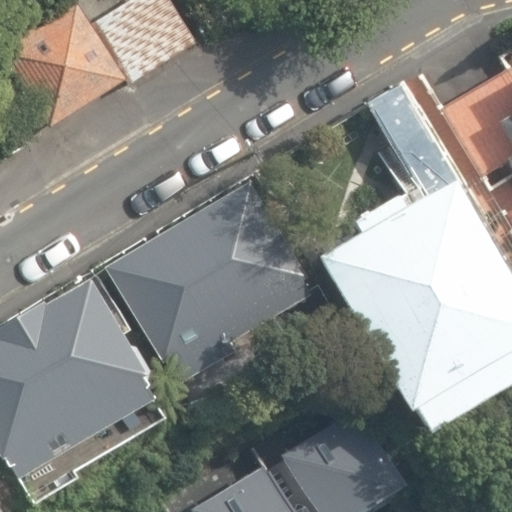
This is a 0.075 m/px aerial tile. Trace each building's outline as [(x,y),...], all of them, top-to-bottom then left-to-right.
[(0,50),(49,127),(124,80),(89,25),(72,0),(68,0),(0,42),(0,50)] [(126,0),(89,25),(124,80),(127,86),(194,44),(164,0),(126,0)] [(511,82),(510,84),(511,86),(511,112),(494,123),(511,151),(511,154),(502,161),(511,175),(511,82)] [(362,105),(417,195),(446,179),(450,186),(454,184),(394,86),(362,105)] [(314,292),(245,177),(99,264),(174,388),(234,353),(228,343),(314,292)] [(511,295),(450,186),(446,179),(417,195),(399,205),(393,193),(343,222),(349,233),(307,256),(397,413),(405,408),(418,431),(511,378),(511,295)] [(125,347),(84,281),(42,305),(40,302),(0,325),(0,457),(1,457),(16,482),(151,401),(142,388),(144,372),(129,348),(125,347)] [(354,511),(397,486),(352,412),(186,511),(354,511)]
